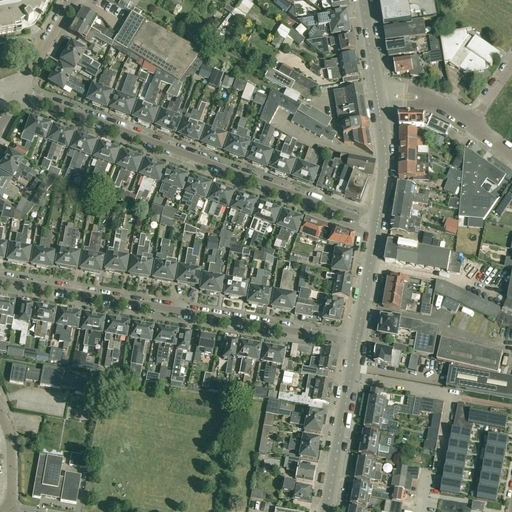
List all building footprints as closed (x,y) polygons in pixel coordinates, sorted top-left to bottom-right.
[(17,8),(0,10),(0,34),(27,29),(27,25),(33,20),(37,22),(49,0),(23,0),(20,6),(17,8)] [(244,0),(241,0),(231,16),(242,23),(253,6),(244,0)] [(279,8),(284,1),(282,0),(276,0),(274,4),(279,8)] [(348,6),(346,0),(330,0),(330,2),(321,3),(322,10),(324,11),(348,6)] [(379,0),(380,3),(382,13),(384,26),(411,22),(410,12),(415,11),(415,13),(420,12),(419,7),(414,6),(409,7),(408,1),(413,0),(379,0)] [(226,7),(224,11),(231,15),(234,11),(226,7)] [(96,19),(82,11),(81,12),(76,21),(90,29),(102,36),(105,30),(97,26),(93,24),(96,20),(96,19)] [(305,30),(311,29),(320,28),(347,23),(346,19),(347,19),(347,14),(345,14),(345,13),(328,16),(296,21),(305,30)] [(200,52),(192,47),(133,14),(114,44),(130,53),(139,59),(144,62),(150,65),(156,69),(175,81),(178,83),(186,72),(189,68),(196,58),(201,52),(200,52)] [(102,36),(90,29),(76,21),(69,33),(90,45),(94,38),(112,48),(114,44),(102,36)] [(386,42),(413,38),(426,36),(424,22),(384,28),(386,42)] [(312,34),(321,32),(331,31),(332,36),(349,33),(348,32),(350,32),(349,27),(347,27),(347,23),(320,28),(311,29),(312,34)] [(281,25),(276,35),(277,36),(281,38),(284,40),(286,37),(291,31),(281,25)] [(304,41),(291,30),(291,31),(286,37),(299,47),(304,41)] [(474,40),(468,36),(467,32),(440,36),(445,64),(449,64),(459,71),(460,70),(466,74),(466,75),(487,71),(486,64),(491,67),(500,54),(475,38),(474,40)] [(431,52),(442,51),(441,42),(433,37),(429,36),(431,52)] [(192,47),(200,52),(208,43),(201,37),(192,47)] [(355,50),(353,37),(330,41),(331,47),(340,45),(341,53),(355,50)] [(212,50),(220,54),(225,45),(217,40),(212,50)] [(327,40),(308,43),(326,57),(330,56),(327,40)] [(404,41),(386,44),(388,57),(417,53),(416,46),(405,48),(404,41)] [(100,67),(92,62),(82,56),(84,51),(71,44),(68,49),(66,49),(65,52),(90,66),(98,71),(100,67)] [(112,48),(128,58),(130,53),(114,44),(112,48)] [(444,63),(442,51),(431,52),(428,53),(430,62),(430,65),(444,63)] [(98,71),(90,66),(65,52),(63,55),(64,56),(61,61),(74,69),(77,65),(95,76),(98,71)] [(128,58),(137,63),(139,59),(130,53),(128,58)] [(326,71),(332,70),(358,66),(356,55),(339,57),(339,60),(334,61),(334,62),(325,64),(326,71)] [(419,64),(418,57),(406,59),(406,60),(394,62),(396,75),(409,72),(410,76),(422,78),(419,64)] [(189,68),(194,71),(199,73),(202,62),(196,58),(189,68)] [(205,61),(199,77),(209,80),(214,66),(205,61)] [(147,72),(150,65),(144,62),(142,69),(147,72)] [(53,73),(78,87),(80,84),(80,83),(70,77),(72,72),(59,65),(56,70),(54,70),(53,73)] [(321,70),(312,65),(310,70),(318,75),(321,70)] [(343,79),(343,84),(358,82),(358,77),(359,76),(358,66),(332,70),(334,81),(343,79)] [(171,87),(175,81),(156,69),(154,76),(152,80),(171,87)] [(316,94),(291,80),(271,69),(265,79),(310,103),(316,94)] [(224,75),(214,71),(210,81),(221,85),(224,75)] [(78,87),(53,73),(51,76),(52,77),(49,83),(62,90),(64,86),(85,98),(87,93),(83,90),(78,87)] [(291,80),(316,94),(319,87),(294,73),(291,80)] [(129,88),(134,77),(129,75),(120,97),(115,96),(110,110),(115,112),(115,114),(119,115),(129,88)] [(232,91),(236,80),(226,76),(222,87),(232,91)] [(106,79),(102,77),(97,89),(92,87),(87,101),(92,103),(92,105),(96,106),(106,79)] [(129,117),(134,102),(136,97),(132,95),(138,78),(134,77),(129,88),(119,115),(122,116),(124,115),(129,117)] [(106,79),(96,106),(99,108),(101,106),(106,108),(112,94),(107,92),(111,81),(106,79)] [(247,85),(236,79),(233,89),(244,93),(247,85)] [(182,85),(178,83),(175,81),(171,87),(172,88),(167,96),(176,100),(182,85)] [(142,123),(155,89),(150,86),(145,101),(140,99),(133,118),(138,120),(138,122),(142,123)] [(247,86),(242,101),(250,104),(255,90),(247,86)] [(350,125),(367,122),(361,88),(333,93),(338,125),(350,125)] [(158,90),(155,89),(142,123),(145,124),(146,124),(152,126),(157,111),(152,109),(153,109),(154,109),(155,106),(155,105),(154,105),(159,91),(158,90)] [(271,90),(267,101),(280,108),(285,98),(271,90)] [(253,104),(263,108),(267,98),(257,94),(253,104)] [(285,98),(280,108),(285,111),(290,101),(285,98)] [(175,134),(183,112),(178,111),(182,101),(177,99),(175,105),(164,132),(168,133),(169,132),(175,134)] [(267,101),(265,106),(277,113),(280,108),(267,101)] [(290,101),(285,111),(290,114),(295,104),(290,101)] [(164,132),(175,105),(170,103),(166,114),(161,112),(155,127),(161,129),(161,131),(164,132)] [(198,126),(202,115),(206,106),(201,104),(198,113),(187,141),(191,142),(192,141),(197,143),(203,128),(198,126)] [(295,104),(290,114),(295,117),(297,113),(296,113),(300,106),(295,104)] [(265,106),(263,111),(274,118),(277,113),(265,106)] [(321,127),(327,130),(332,120),(311,109),(310,110),(302,106),(301,107),(300,106),(296,113),(297,113),(303,117),(309,120),(315,124),(321,127)] [(221,135),(223,130),(227,131),(234,111),(226,108),(223,116),(221,122),(210,149),(214,151),(215,149),(220,151),(226,137),(221,135)] [(186,115),(184,121),(178,136),(184,138),(184,139),(187,141),(198,113),(193,111),(191,117),(186,115)] [(263,111),(262,116),(272,122),(274,118),(263,111)] [(297,113),(295,117),(291,122),(298,126),(303,117),(297,113)] [(221,122),(223,116),(218,114),(212,132),(207,130),(201,144),(206,146),(207,148),(210,149),(221,122)] [(398,115),(399,127),(424,127),(446,137),(451,127),(449,126),(427,115),(398,115)] [(260,121),(265,124),(269,127),(272,122),(262,116),(260,121)] [(303,117),(298,126),(304,129),(309,120),(303,117)] [(25,160),(40,121),(37,120),(36,121),(30,119),(25,133),(30,135),(25,147),(24,151),(15,146),(12,152),(25,160)] [(309,120),(304,129),(310,133),(315,124),(309,120)] [(30,163),(35,150),(39,139),(44,140),(49,126),(44,124),(44,122),(40,121),(25,160),(30,163)] [(343,136),(369,131),(367,122),(350,125),(339,127),(340,134),(342,134),(343,136)] [(315,124),(310,133),(316,136),(321,127),(315,124)] [(53,157),(63,130),(60,128),(59,129),(53,127),(47,142),(53,144),(46,161),(51,163),(53,157)] [(321,127),(316,136),(322,140),(323,138),(327,130),(321,127)] [(267,152),(271,141),(275,130),(271,128),(268,134),(256,166),(260,168),(260,166),(266,169),(271,154),(267,152)] [(233,158),(244,130),(239,129),(234,140),(229,138),(224,153),(230,155),(230,156),(233,158)] [(67,131),(63,130),(53,157),(58,159),(62,147),(67,149),(72,134),(67,132),(67,131)] [(251,139),(246,138),(248,132),(244,130),(233,158),(236,159),(238,158),(243,160),(251,139)] [(327,130),(323,138),(333,143),(337,136),(327,130)] [(400,142),(428,142),(428,138),(417,138),(417,130),(400,130),(400,142)] [(354,145),(356,146),(373,155),(369,131),(343,136),(344,143),(354,145)] [(256,166),(268,134),(263,133),(259,143),(255,141),(253,147),(252,147),(247,161),(252,163),(252,165),(256,166)] [(73,172),(86,138),(83,137),(82,138),(76,136),(71,150),(75,152),(69,170),(73,172)] [(443,139),(438,136),(435,142),(441,145),(443,139)] [(78,174),(81,167),(85,156),(90,158),(95,143),(90,141),(89,139),(86,138),(73,172),(78,174)] [(294,162),(290,161),(296,142),(292,140),(289,148),(279,175),(282,176),(284,175),(289,177),(294,162)] [(428,154),(428,142),(400,142),(399,154),(417,154),(428,154)] [(95,183),(109,147),(105,145),(104,146),(99,144),(93,159),(98,161),(90,182),(95,183)] [(289,148),(284,146),(280,157),(275,155),(270,170),(275,172),(275,173),(279,175),(289,148)] [(328,151),(319,146),(315,152),(324,157),(328,151)] [(100,185),(103,176),(108,164),(112,166),(118,152),(113,150),(112,148),(109,147),(95,183),(100,185)] [(301,183),(314,152),(309,150),(303,166),(298,164),(292,178),(298,181),(298,182),(301,183)] [(28,163),(22,160),(9,152),(6,157),(5,157),(2,161),(28,175),(34,178),(36,174),(25,168),(28,163)] [(312,169),(317,158),(320,159),(321,156),(314,152),(301,183),(305,185),(306,184),(312,186),(317,171),(312,169)] [(497,201),(480,189),(487,179),(498,187),(505,177),(476,157),(475,159),(465,152),(464,160),(463,173),(461,196),(459,218),(484,220),(497,201)] [(119,190),(122,183),(132,155),(128,154),(127,155),(122,153),(116,168),(121,169),(114,188),(119,190)] [(428,167),(428,154),(417,154),(399,154),(399,166),(428,167)] [(132,155),(122,183),(126,184),(131,173),(135,175),(141,160),(136,158),(135,157),(132,155)] [(351,158),(349,157),(341,156),(340,162),(335,161),(334,163),(339,166),(346,170),(356,176),(356,173),(366,175),(370,176),(370,175),(372,176),(374,162),(357,159),(356,158),(352,157),(351,158)] [(459,171),(464,160),(457,157),(452,168),(459,171)] [(339,166),(334,163),(326,159),(316,187),(322,189),(326,179),(333,182),(339,166)] [(25,179),(28,175),(2,161),(0,164),(1,165),(0,167),(0,170),(12,178),(15,173),(25,179)] [(139,205),(141,200),(155,164),(152,162),(150,164),(145,162),(140,176),(144,178),(135,200),(134,204),(139,205)] [(146,202),(149,193),(154,181),(158,183),(164,169),(159,167),(158,165),(155,164),(141,200),(146,202)] [(341,184),(346,170),(339,166),(333,182),(341,184)] [(428,181),(428,167),(399,166),(399,178),(413,179),(413,181),(428,181)] [(52,176),(57,179),(58,179),(61,172),(49,167),(47,173),(52,176)] [(461,196),(463,173),(453,169),(449,180),(445,190),(461,196)] [(163,198),(167,200),(178,172),(174,171),(173,172),(168,170),(159,193),(164,195),(163,198)] [(367,182),(356,176),(346,170),(341,184),(363,193),(367,182)] [(178,172),(167,200),(172,202),(177,190),(181,192),(187,177),(181,175),(181,174),(178,172)] [(0,187),(16,196),(18,192),(7,185),(10,181),(0,175),(0,187)] [(50,187),(57,179),(52,176),(46,185),(50,187)] [(190,208),(201,181),(197,179),(196,181),(191,179),(185,193),(190,195),(186,206),(190,208)] [(341,184),(333,182),(326,179),(322,189),(359,203),(363,193),(341,184)] [(193,215),(195,210),(199,198),(204,200),(210,186),(204,184),(204,182),(201,181),(190,208),(188,213),(193,215)] [(50,187),(46,185),(43,183),(37,194),(42,197),(50,187)] [(428,198),(414,195),(415,187),(399,184),(397,196),(428,202),(428,198)] [(13,200),(16,196),(0,187),(0,198),(2,194),(13,200)] [(214,217),(224,190),(220,188),(219,189),(214,187),(208,202),(213,204),(209,215),(214,217)] [(224,190),(214,217),(218,219),(222,207),(227,209),(232,194),(227,192),(227,191),(224,190)] [(131,194),(125,192),(121,203),(127,205),(131,194)] [(34,207),(42,197),(37,194),(31,205),(34,207)] [(236,226),(246,198),(243,197),(242,198),(237,196),(229,216),(234,218),(231,224),(236,226)] [(427,206),(428,202),(397,196),(395,208),(411,211),(412,204),(427,206)] [(509,206),(511,200),(511,199),(507,196),(503,202),(509,206)] [(134,204),(135,200),(130,198),(127,205),(139,209),(140,206),(134,204)] [(236,226),(241,228),(245,216),(250,217),(256,203),(250,201),(250,200),(246,198),(236,226)] [(34,207),(31,205),(27,202),(21,213),(26,216),(27,216),(30,212),(33,208),(34,207)] [(12,220),(13,219),(14,210),(5,204),(4,208),(1,218),(12,220)] [(254,232),(259,234),(269,208),(270,207),(266,205),(265,206),(259,204),(250,229),(255,231),(254,232)] [(138,209),(128,206),(126,212),(130,213),(129,216),(135,217),(138,209)] [(164,210),(162,216),(161,217),(172,222),(176,212),(165,207),(164,210)] [(269,208),(259,234),(264,236),(268,224),(273,226),(278,212),(273,209),(273,208),(270,207),(269,208)] [(496,213),(501,217),(505,211),(500,207),(496,213)] [(411,211),(395,208),(393,220),(421,225),(421,221),(415,220),(416,219),(410,218),(411,211)] [(21,213),(16,211),(14,210),(13,219),(24,221),(26,216),(21,213)] [(282,242),(292,215),(289,214),(288,215),(282,213),(277,227),(282,229),(277,241),(282,242)] [(181,215),(180,218),(175,216),(173,222),(184,226),(187,217),(181,215)] [(284,250),(287,244),(291,233),(296,235),(301,220),(296,218),(296,217),(292,215),(282,242),(280,248),(284,250)] [(347,233),(334,229),(334,228),(307,218),(301,234),(317,240),(329,243),(345,247),(351,248),(353,235),(347,233)] [(393,220),(391,232),(413,236),(415,229),(420,230),(421,225),(393,220)] [(458,228),(446,225),(444,232),(456,235),(458,228)] [(24,226),(22,236),(17,264),(21,265),(21,264),(27,265),(30,250),(25,249),(27,237),(29,227),(24,226)] [(197,231),(185,226),(184,233),(196,236),(197,231)] [(209,228),(202,226),(199,231),(207,234),(209,228)] [(62,268),(66,269),(73,229),(68,229),(65,244),(60,243),(56,266),(62,267),(62,268)] [(73,253),(76,241),(78,230),(73,229),(66,269),(69,270),(70,268),(76,269),(79,254),(73,253)] [(110,273),(114,273),(122,232),(116,231),(113,250),(108,249),(104,270),(110,271),(110,273)] [(119,273),(124,274),(125,274),(128,259),(127,259),(128,252),(124,252),(127,233),(122,232),(114,273),(118,274),(119,273)] [(90,273),(97,235),(91,234),(88,249),(84,249),(83,255),(82,255),(80,270),(86,271),(86,272),(90,273)] [(423,246),(432,248),(434,236),(425,234),(423,246)] [(17,264),(22,236),(17,235),(15,247),(10,246),(7,261),(13,262),(13,264),(17,264)] [(98,257),(100,245),(102,235),(97,235),(90,273),(93,274),(94,273),(100,274),(103,258),(98,257)] [(138,278),(145,243),(146,237),(141,236),(136,260),(131,259),(128,274),(134,276),(134,277),(138,278)] [(219,238),(209,237),(207,248),(217,250),(219,238)] [(41,268),(46,240),(41,239),(39,251),(34,250),(31,265),(37,266),(37,268),(41,268)] [(423,247),(423,245),(408,243),(408,242),(390,239),(389,243),(388,243),(385,262),(459,276),(463,257),(432,251),(433,249),(429,248),(423,247)] [(46,240),(41,268),(45,269),(45,268),(51,269),(54,254),(49,253),(51,241),(46,240)] [(439,241),(439,242),(438,250),(438,251),(445,252),(446,246),(447,241),(440,240),(439,241)] [(253,251),(255,244),(250,242),(247,249),(253,251)] [(143,277),(149,278),(153,257),(148,256),(150,244),(145,243),(138,278),(142,279),(143,277)] [(173,283),(175,267),(177,261),(172,260),(174,249),(169,248),(168,250),(168,253),(162,282),(166,283),(167,282),(173,283)] [(162,282),(168,253),(168,250),(161,249),(160,256),(157,256),(155,264),(152,279),(158,280),(158,281),(162,282)] [(265,257),(271,259),(274,252),(267,249),(264,256),(265,257)] [(193,251),(188,250),(184,269),(179,268),(177,283),(182,284),(182,286),(186,286),(192,258),(193,251)] [(321,259),(350,264),(351,260),(349,260),(350,254),(335,251),(334,256),(322,254),(321,259)] [(265,263),(265,257),(264,256),(255,253),(253,261),(265,263)] [(295,265),(296,265),(296,264),(298,259),(290,257),(290,258),(288,263),(293,264),(295,265)] [(194,271),(197,259),(192,258),(186,286),(191,287),(191,286),(197,287),(200,272),(194,271)] [(349,269),(350,264),(321,259),(320,264),(333,266),(332,272),(347,274),(348,268),(349,269)] [(217,279),(219,267),(220,262),(215,261),(214,266),(209,295),(213,296),(214,294),(220,295),(222,280),(217,279)] [(233,299),(239,265),(234,264),(231,282),(226,281),(224,296),(229,297),(230,299),(233,299)] [(209,295),(214,266),(209,265),(207,278),(202,277),(200,292),(205,293),(206,294),(209,295)] [(241,284),(243,271),(244,265),(239,265),(233,299),(237,300),(238,299),(244,300),(246,284),(241,284)] [(310,270),(301,268),(299,279),(308,281),(310,270)] [(281,311),(287,273),(282,272),(279,294),(274,293),(271,308),(277,309),(276,311),(281,311)] [(256,284),(251,283),(247,304),(253,305),(252,307),(257,307),(262,278),(257,277),(258,273),(256,284)] [(287,273),(281,311),(285,312),(285,311),(291,312),(294,297),(289,296),(292,274),(287,273)] [(509,327),(511,328),(511,273),(507,299),(495,322),(501,325),(509,327)] [(267,275),(262,274),(262,278),(257,307),(261,308),(261,307),(267,308),(270,292),(265,292),(267,275)] [(334,286),(350,289),(352,279),(326,274),(325,279),(335,281),(334,286)] [(405,292),(406,285),(421,287),(422,282),(392,277),(391,281),(388,281),(388,283),(387,283),(386,286),(387,287),(387,289),(405,292)] [(302,289),(304,290),(306,282),(303,281),(300,280),(298,289),(300,289),(302,289)] [(348,299),(350,289),(334,286),(332,296),(348,299)] [(302,289),(300,289),(299,297),(307,299),(308,291),(304,290),(302,289)] [(385,297),(385,298),(402,301),(411,303),(413,293),(405,292),(387,289),(386,292),(385,293),(385,296),(385,297)] [(423,295),(422,304),(430,306),(431,297),(423,295)] [(411,303),(402,301),(385,298),(384,302),(383,303),(383,305),(383,306),(383,308),(406,312),(407,306),(413,307),(414,303),(411,303)] [(446,298),(442,308),(446,310),(451,300),(446,298)] [(296,305),(341,313),(342,309),(341,309),(342,303),(326,300),(326,305),(297,300),(296,305)] [(12,319),(11,319),(14,303),(13,303),(13,302),(8,301),(8,302),(4,302),(0,320),(0,325),(4,327),(5,325),(11,326),(12,319)] [(455,314),(460,305),(455,303),(451,312),(455,314)] [(12,327),(22,329),(20,339),(26,339),(32,307),(28,306),(28,304),(23,304),(23,305),(21,305),(19,318),(14,317),(12,327)] [(341,313),(296,305),(294,315),(311,318),(312,313),(324,315),(323,320),(338,323),(339,317),(340,317),(341,313)] [(432,306),(423,305),(422,315),(430,316),(432,306)] [(39,339),(45,309),(40,308),(41,307),(36,306),(36,307),(35,307),(32,322),(37,323),(34,338),(39,339)] [(45,309),(39,339),(45,340),(47,325),(52,326),(55,311),(54,310),(54,309),(49,308),(49,310),(45,309)] [(64,343),(69,313),(65,312),(65,311),(60,310),(60,312),(59,311),(56,327),(61,328),(59,342),(64,343)] [(69,313),(64,343),(69,344),(72,329),(77,330),(79,315),(78,315),(79,313),(74,313),(74,314),(69,313)] [(88,347),(94,318),(89,317),(89,315),(85,315),(84,316),(83,316),(81,331),(86,332),(83,347),(88,347)] [(100,341),(101,335),(104,319),(103,319),(103,318),(98,317),(98,318),(94,318),(88,347),(93,348),(95,340),(100,341)] [(433,356),(436,337),(438,328),(422,325),(422,323),(400,319),(393,318),(393,320),(382,318),(381,326),(379,326),(378,333),(380,333),(379,334),(397,337),(398,329),(410,331),(410,333),(417,334),(414,353),(433,356)] [(113,352),(118,322),(114,321),(114,320),(109,319),(109,320),(108,320),(104,342),(109,343),(108,351),(113,352)] [(119,353),(118,353),(120,338),(126,339),(128,324),(127,323),(127,322),(123,321),(123,323),(118,322),(113,352),(111,360),(117,361),(119,353)] [(134,372),(142,326),(138,325),(138,324),(134,323),(133,325),(132,324),(130,340),(135,341),(129,371),(134,372)] [(143,357),(142,357),(145,342),(150,343),(153,328),(152,328),(152,326),(147,326),(147,327),(142,326),(134,372),(134,375),(140,376),(143,357)] [(162,360),(167,331),(163,330),(163,328),(158,327),(157,329),(154,344),(159,345),(157,360),(162,360)] [(167,331),(162,360),(167,361),(169,347),(174,348),(177,332),(176,332),(176,331),(172,330),(171,331),(167,331)] [(181,367),(180,367),(182,352),(187,353),(190,335),(189,334),(189,333),(184,332),(184,334),(180,333),(171,382),(183,384),(184,379),(180,378),(181,367)] [(215,339),(201,337),(199,349),(196,349),(193,362),(199,363),(201,355),(211,357),(212,352),(215,339)] [(503,354),(442,339),(437,360),(498,374),(503,354)] [(231,376),(237,343),(233,342),(233,341),(228,340),(228,341),(226,341),(223,360),(228,360),(226,375),(231,376)] [(0,342),(0,353),(6,355),(9,344),(0,342)] [(244,375),(250,345),(245,344),(245,343),(241,342),(241,344),(240,343),(237,359),(242,360),(239,374),(244,375)] [(250,345),(244,375),(250,376),(252,361),(257,362),(260,347),(259,347),(259,345),(254,345),(254,346),(250,345)] [(407,348),(394,345),(393,351),(406,354),(407,348)] [(269,379),(274,348),(269,347),(269,349),(264,348),(261,363),(266,364),(264,379),(269,379)] [(274,348),(269,379),(274,380),(276,366),(281,367),(281,371),(287,372),(289,360),(283,359),(284,351),(279,350),(279,349),(274,348)] [(320,360),(336,363),(338,353),(314,348),(312,355),(320,356),(320,360)] [(376,356),(375,363),(391,366),(392,360),(394,352),(377,348),(376,350),(375,350),(374,354),(375,355),(375,356),(376,356)] [(75,354),(73,365),(85,367),(87,356),(75,354)] [(411,355),(408,370),(416,372),(419,357),(411,355)] [(336,363),(320,360),(312,358),(310,369),(302,367),(301,374),(317,377),(318,370),(334,373),(336,363)] [(93,380),(67,376),(67,372),(43,367),(42,371),(12,366),(9,383),(25,385),(26,381),(40,384),(39,386),(60,389),(61,387),(75,390),(74,394),(90,397),(96,398),(99,381),(93,380)] [(167,369),(160,368),(159,377),(158,380),(165,381),(167,369)] [(511,379),(450,368),(446,388),(511,399),(511,379)] [(282,383),(291,385),(293,374),(284,372),(282,383)] [(211,375),(205,374),(202,388),(208,389),(211,375)] [(209,392),(217,394),(219,382),(211,380),(209,392)] [(306,390),(330,395),(332,384),(316,381),(308,380),(306,390)] [(255,390),(254,397),(265,399),(267,392),(255,390)] [(329,405),(330,395),(306,390),(305,394),(301,393),(301,396),(280,392),(279,400),(311,406),(312,402),(329,405)] [(381,400),(381,401),(380,400),(381,393),(372,391),(371,399),(370,399),(370,400),(369,400),(368,405),(369,406),(368,409),(395,414),(396,409),(388,407),(389,402),(386,402),(386,401),(381,400)] [(422,400),(416,399),(409,398),(407,408),(406,415),(419,418),(420,413),(422,400)] [(266,414),(275,416),(279,417),(282,402),(269,399),(266,414)] [(420,413),(433,415),(435,402),(422,400),(420,413)] [(444,404),(435,402),(433,415),(442,417),(444,404)] [(471,411),(472,411),(472,408),(458,405),(453,428),(459,429),(472,431),(473,425),(469,425),(469,423),(470,419),(470,416),(471,412),(471,411)] [(394,423),(395,419),(395,414),(368,409),(368,410),(367,410),(366,415),(367,415),(367,419),(394,423)] [(291,414),(291,419),(322,424),(323,420),(322,420),(323,414),(308,411),(307,417),(291,414)] [(489,415),(472,411),(471,411),(471,412),(470,416),(470,419),(469,423),(469,425),(473,425),(487,428),(489,415)] [(273,428),(275,416),(266,414),(264,426),(273,428)] [(489,415),(487,428),(505,432),(508,418),(489,415)] [(321,429),(322,424),(291,419),(290,424),(305,426),(304,432),(319,434),(320,429),(321,429)] [(396,424),(394,423),(367,419),(366,422),(365,422),(364,427),(365,427),(365,428),(390,433),(389,435),(395,436),(398,436),(399,430),(395,430),(396,424)] [(278,429),(273,428),(264,426),(261,440),(268,442),(270,434),(277,436),(278,429)] [(451,441),(469,445),(472,431),(459,429),(453,428),(451,441)] [(362,444),(378,447),(379,441),(391,443),(392,438),(364,433),(364,436),(362,436),(361,442),(363,442),(362,444)] [(508,438),(490,435),(487,448),(506,452),(508,438)] [(289,445),(318,450),(318,447),(317,446),(318,440),(303,437),(302,443),(290,440),(289,445)] [(266,455),(268,442),(261,440),(259,453),(266,455)] [(424,450),(436,452),(437,443),(431,442),(427,441),(425,441),(424,450)] [(451,441),(448,454),(467,458),(469,445),(451,441)] [(398,451),(378,447),(362,444),(362,446),(360,446),(359,452),(361,453),(360,455),(387,460),(386,462),(395,464),(398,451)] [(317,454),(318,450),(289,445),(288,450),(300,453),(299,458),(314,460),(315,455),(317,454)] [(485,461),(503,465),(506,452),(487,448),(485,461)] [(464,471),(467,458),(448,454),(446,467),(464,471)] [(32,498),(40,499),(41,497),(61,500),(60,502),(76,505),(81,477),(65,474),(64,481),(59,480),(63,460),(39,456),(32,498)] [(314,469),(299,466),(300,460),(289,458),(286,471),(297,473),(296,480),(312,483),(312,480),(314,480),(314,477),(313,476),(314,469)] [(382,467),(377,466),(374,465),(374,463),(359,460),(359,461),(358,461),(357,467),(358,467),(357,470),(380,474),(382,467)] [(501,478),(503,465),(485,461),(482,474),(501,478)] [(396,477),(406,479),(408,467),(398,465),(396,477)] [(415,468),(408,467),(406,479),(413,480),(417,481),(420,469),(415,468)] [(446,467),(443,480),(462,484),(464,471),(446,467)] [(255,475),(271,478),(272,472),(256,469),(255,475)] [(382,475),(380,474),(357,470),(357,474),(356,474),(355,479),(356,479),(356,481),(370,483),(371,481),(381,482),(382,475)] [(480,487),(498,491),(501,478),(482,474),(480,487)] [(394,489),(395,490),(404,491),(406,479),(396,477),(394,489)] [(281,492),(293,494),(292,500),(308,503),(309,501),(310,500),(310,497),(310,496),(311,489),(295,486),(295,482),(283,480),(281,492)] [(441,493),(459,497),(462,484),(443,480),(441,493)] [(353,495),(371,498),(372,490),(369,490),(370,487),(355,485),(355,486),(354,486),(353,491),(354,492),(353,495)] [(480,487),(477,500),(496,504),(498,491),(480,487)] [(402,503),(404,491),(395,490),(393,502),(402,503)] [(251,499),(265,501),(266,494),(252,491),(251,499)] [(369,506),(371,498),(353,495),(353,498),(351,498),(350,504),(352,504),(351,505),(366,508),(367,505),(369,506)] [(391,511),(400,511),(402,504),(402,503),(393,502),(391,511)] [(472,510),(482,511),(484,505),(473,503),(472,510)]
